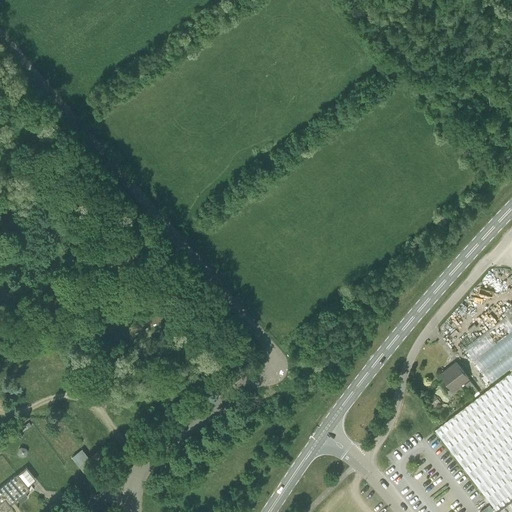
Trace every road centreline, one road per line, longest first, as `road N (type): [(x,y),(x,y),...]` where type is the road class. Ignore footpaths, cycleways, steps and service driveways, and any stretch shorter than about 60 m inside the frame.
road 1 (unclassified): [(121,482),(279,356),(0,34)]
road 2 (secondary): [(323,433),(511,208)]
road 3 (unclassified): [(357,462),(380,440),(429,328),(511,233)]
road 4 (track): [(141,466),(81,400),(21,412),(0,407)]
